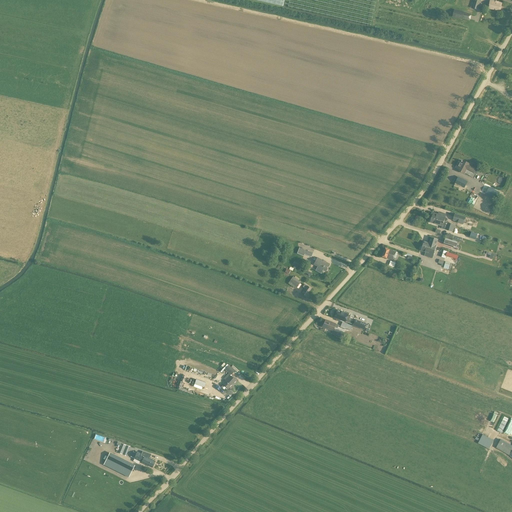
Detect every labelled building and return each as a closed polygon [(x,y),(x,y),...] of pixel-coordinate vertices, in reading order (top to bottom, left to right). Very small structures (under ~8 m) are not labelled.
[(479,0),(473,0),(472,8),(478,10),(480,0),(479,0)] [(490,0),(488,8),(500,11),(502,2),(490,0)] [(470,21),(471,14),(465,13),(465,12),(454,9),(452,17),(463,20),(463,19),(470,21)] [(472,176),(476,168),(477,166),(469,162),(469,163),(466,162),(466,163),(459,160),(455,168),(462,171),(461,172),(465,174),(465,173),(472,176)] [(471,181),(466,177),(463,182),(469,185),(471,181)] [(486,193),(496,199),(499,192),(489,187),(486,193)] [(433,213),(432,218),(444,222),(444,221),(445,221),(447,221),(448,219),(446,217),(445,217),(446,216),(441,214),(440,216),(433,213)] [(463,225),(466,217),(455,213),(453,220),(458,222),(458,223),(463,225)] [(432,218),(430,222),(442,226),(447,228),(448,223),(444,222),(432,218)] [(454,226),(454,225),(451,224),(451,223),(449,222),(448,223),(447,228),(446,230),(452,232),(453,228),(457,229),(458,227),(454,226)] [(429,243),(424,241),(423,246),(435,250),(436,245),(437,239),(431,237),(429,243)] [(451,244),(452,240),(445,238),(444,242),(443,244),(450,246),(451,244)] [(432,258),(435,250),(423,246),(421,251),(428,253),(427,257),(432,258)] [(311,257),(313,253),(305,250),(299,248),(297,253),(303,256),(304,254),(311,257)] [(393,260),(394,257),(396,258),(397,254),(395,254),(396,252),(385,248),(382,256),(387,258),(393,260)] [(418,259),(416,259),(416,258),(412,257),(412,255),(407,253),(407,255),(408,256),(407,259),(415,261),(417,262),(418,259)] [(318,268),(320,269),(325,271),(329,264),(317,257),(313,265),(318,268)] [(300,282),(292,277),(288,283),(296,289),(300,282)] [(303,287),(305,288),(301,293),(305,296),(311,288),(307,285),(304,284),(303,287)] [(336,311),(335,311),(333,316),(334,317),(344,322),(347,314),(337,310),(336,311)] [(335,324),(336,323),(325,319),(322,326),(322,327),(332,331),(334,327),(337,328),(338,325),(335,324)] [(354,320),(352,326),(363,330),(366,325),(354,320)] [(223,378),(225,380),(222,384),(228,388),(232,383),(233,383),(235,380),(230,375),(231,375),(234,371),(228,365),(224,369),(228,373),(223,378)] [(179,388),(184,390),(185,390),(187,384),(189,379),(183,377),(179,388)] [(504,417),(497,431),(501,433),(508,419),(504,417)] [(477,443),(489,449),(493,439),(481,434),(477,443)] [(133,452),(130,457),(134,458),(141,462),(152,467),(155,461),(149,458),(151,454),(142,452),(141,454),(137,452),(136,453),(133,452)] [(117,456),(111,468),(117,471),(128,477),(134,465),(123,460),(117,456)]
